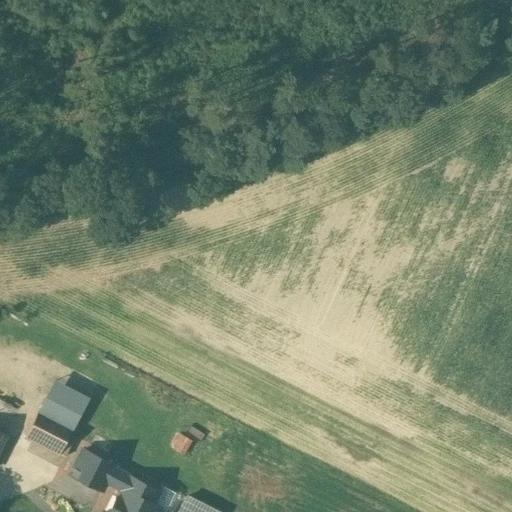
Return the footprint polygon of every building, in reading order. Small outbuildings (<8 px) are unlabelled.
[(53,381),(38,411),(72,428),(87,398),(53,381)] [(72,428),(38,411),(25,436),(59,453),(65,441),(72,428)] [(190,440),(179,434),(172,448),(183,454),(190,440)] [(71,444),(65,441),(59,453),(59,454),(64,456),(71,444)] [(114,465),(83,450),(70,476),(100,491),(106,481),(112,483),(118,471),(112,468),(114,465)] [(158,491),(118,471),(112,483),(123,489),(118,499),(116,498),(108,511),(156,511),(159,507),(152,503),(158,491)] [(187,494),(177,511),(220,511),(221,511),(187,494)]
